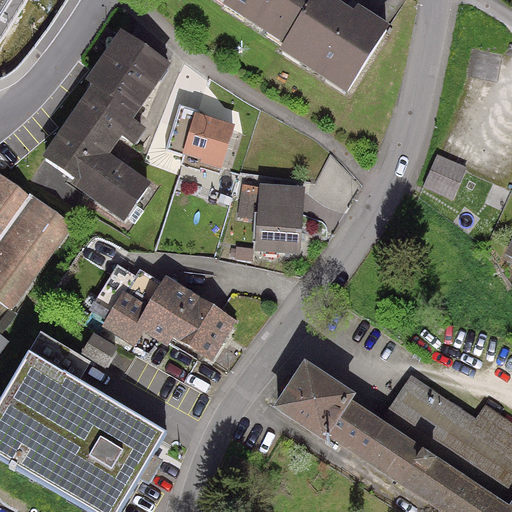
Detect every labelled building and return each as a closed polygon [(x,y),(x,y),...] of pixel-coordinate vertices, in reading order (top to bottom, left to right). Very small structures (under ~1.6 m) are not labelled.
[(214,0),(285,47),(316,0),(214,0)] [(316,0),(285,47),(279,59),(351,102),(391,35),(331,0),(316,0)] [(127,41),(90,90),(95,94),(43,164),(127,227),(158,186),(132,166),(153,137),(135,124),(172,74),(127,41)] [(197,119),(184,161),(227,173),(239,132),(197,119)] [(439,157),(424,190),(453,203),(468,170),(439,157)] [(0,298),(16,311),(74,231),(0,177),(0,298)] [(260,188),(242,185),(238,216),(255,219),(260,188)] [(308,190),(263,189),(260,256),(306,257),(308,190)] [(125,295),(103,330),(151,359),(162,341),(212,372),(240,326),(165,280),(148,309),(125,295)] [(44,336),(0,412),(0,458),(94,511),(122,511),(165,437),(81,388),(94,365),(44,336)] [(386,421),(304,369),(276,414),(432,511),(511,511),(511,426),(486,410),(478,423),(412,381),(386,421)]
